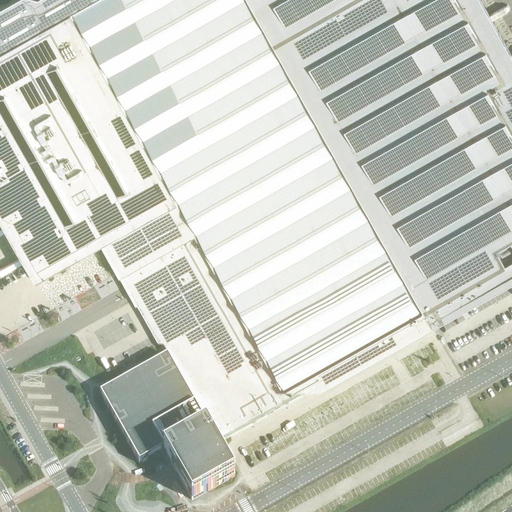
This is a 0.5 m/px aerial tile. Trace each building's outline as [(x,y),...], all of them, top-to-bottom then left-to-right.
[(0,49),(70,10),(88,0),(7,0),(0,4),(0,49)] [(431,323),(249,0),(88,0),(70,10),(175,198),(102,240),(168,357),(216,444),(290,403),(431,323)] [(511,56),(480,0),(249,0),(431,323),(431,324),(511,278),(511,56)] [(175,198),(70,10),(0,49),(0,216),(34,278),(102,240),(175,198)] [(115,343),(109,345),(109,369),(146,351),(138,351),(135,346),(141,344),(134,344),(130,346),(125,336),(125,349),(122,350),(122,343),(115,343)] [(168,357),(100,395),(107,407),(109,411),(139,464),(164,451),(170,462),(192,501),(207,492),(235,477),(216,444),(168,357)]
